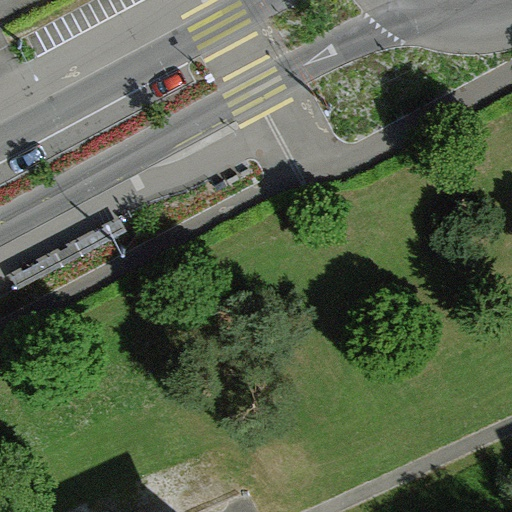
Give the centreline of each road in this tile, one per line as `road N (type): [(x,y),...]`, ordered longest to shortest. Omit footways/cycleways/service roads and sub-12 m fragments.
road 1 (tertiary): [(0,227),(409,11)]
road 2 (tertiary): [(259,0),(0,147)]
